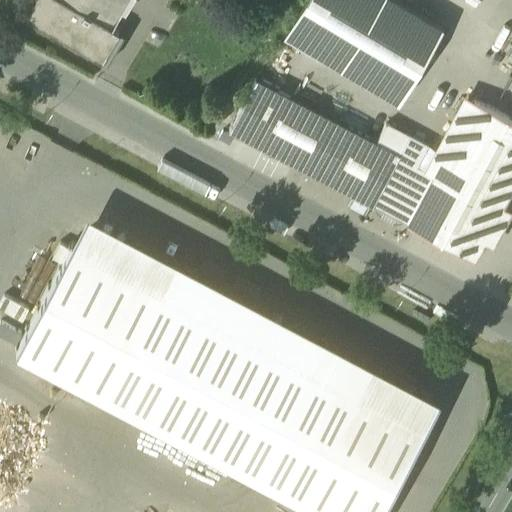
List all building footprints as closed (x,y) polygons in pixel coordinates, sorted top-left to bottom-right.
[(65,0),(33,0),(28,9),(24,15),(102,62),(117,37),(119,32),(65,0)] [(65,0),(113,28),(129,0),(65,0)] [(444,33),(388,0),(310,0),(285,42),(398,109),(444,33)] [(377,143),(257,79),(230,130),(408,224),(434,175),(429,172),(399,156),(409,137),(387,125),(377,143)] [(511,119),(470,96),(429,172),(434,175),(408,224),(477,261),(490,237),(498,241),(511,214),(511,209),(505,206),(511,192),(511,119)] [(85,216),(15,348),(327,511),(384,511),(442,404),(85,216)]
